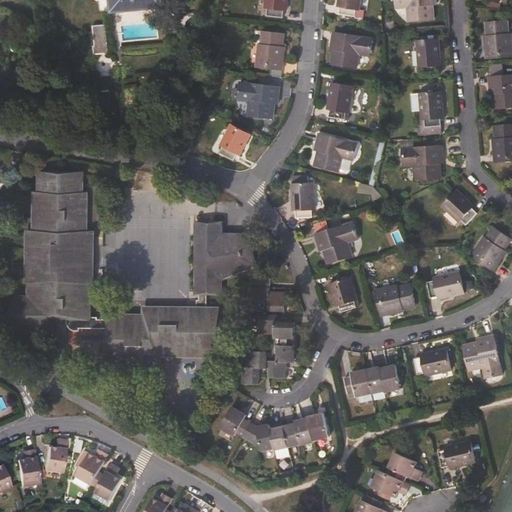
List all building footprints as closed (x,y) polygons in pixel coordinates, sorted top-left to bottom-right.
[(162,8),(161,0),(108,0),(110,13),(162,8)] [(287,0),(265,0),(265,9),(268,9),(267,16),(283,17),(283,10),(286,11),(287,0)] [(360,0),(338,0),(337,7),(340,7),(339,15),(355,17),(356,10),(359,10),(360,0)] [(395,0),(396,7),(407,6),(408,22),(434,20),(431,0),(395,0)] [(509,34),(508,22),(486,24),(487,40),(485,40),(486,59),(511,56),(511,52),(511,34),(509,34)] [(106,33),(106,25),(92,26),(93,34),(106,33)] [(284,35),(262,33),(260,45),(258,45),(255,68),(282,71),(284,52),(282,51),(284,35)] [(372,40),(333,34),(331,43),(334,43),(331,65),(357,68),(359,53),(370,54),(372,40)] [(108,54),(107,37),(93,39),(94,46),(93,46),(93,56),(108,54)] [(440,66),(438,40),(416,42),(418,68),(422,67),(422,75),(438,73),(437,66),(440,66)] [(511,76),(489,79),(490,87),(492,87),(495,109),(511,107),(511,76)] [(279,88),(240,84),(239,98),(249,99),(247,116),(273,119),(275,98),(278,98),(279,88)] [(353,87),(331,84),(327,110),(331,110),(329,118),(344,120),(346,113),(349,113),(353,87)] [(443,118),(441,92),(419,94),(421,120),(424,120),(425,127),(440,126),(440,118),(443,118)] [(511,125),(494,127),(495,144),(493,144),(494,163),(511,161),(511,125)] [(250,136),(231,126),(221,145),(224,147),(220,153),(234,161),(238,154),(241,155),(250,136)] [(357,144),(319,135),(316,144),(319,144),(314,166),(339,172),(343,156),(354,158),(357,144)] [(443,156),(442,147),(402,150),(403,165),(414,164),(416,180),(442,178),(440,157),(443,156)] [(81,175),(39,174),(39,195),(35,195),(34,233),(28,233),(27,281),(29,281),(29,299),(17,299),(1,327),(12,333),(51,333),(51,313),(56,313),(61,313),(61,315),(68,315),(68,317),(69,319),(71,323),(73,326),(75,328),(80,330),(84,332),(84,328),(108,328),(108,363),(158,363),(158,356),(172,356),(217,356),(217,311),(207,311),(207,293),(220,293),(220,280),(254,266),(248,237),(220,236),(220,224),(197,224),(196,293),(199,293),(199,301),(197,301),(197,310),(145,310),(144,317),(109,317),(109,319),(98,319),(98,317),(88,317),(88,282),(90,282),(91,234),(85,234),(85,196),(81,196),(81,175)] [(315,210),(314,184),(291,185),(293,211),(296,211),(297,218),(312,217),(312,210),(315,210)] [(474,207),(457,191),(442,207),(459,222),(461,220),(467,225),(477,214),(472,209),(474,207)] [(357,237),(353,223),(315,235),(318,244),(321,243),(328,264),(352,256),(347,240),(357,237)] [(511,241),(494,228),(486,238),(485,237),(471,256),(493,270),(504,255),(503,253),(511,241)] [(464,294),(459,273),(434,279),(434,281),(427,283),(431,298),(438,297),(439,300),(464,294)] [(270,279),(250,278),(250,287),(253,287),(253,304),(269,304),(269,312),(284,312),(285,292),(270,292),(270,279)] [(357,301),(350,279),(330,285),(336,307),(340,306),(342,312),(356,308),(354,301),(357,301)] [(473,281),(464,281),(465,289),(473,289),(473,281)] [(415,307),(410,285),(399,288),(398,286),(375,291),(381,317),(400,313),(400,310),(415,307)] [(277,339),(294,340),(294,323),(275,322),(275,315),(259,315),(259,335),(275,335),(275,339),(277,339)] [(502,375),(493,336),(484,338),(484,341),(463,346),(469,372),(485,368),(488,378),(502,375)] [(294,340),(277,339),(276,363),(270,362),(269,378),(286,378),(287,363),(293,363),(294,340)] [(452,371),(446,349),(421,354),(421,358),(415,360),(418,375),(425,374),(426,377),(452,371)] [(267,352),(247,352),(246,368),(242,368),(242,384),(258,384),(258,369),(267,369),(267,352)] [(380,369),(386,391),(386,393),(402,389),(396,365),(380,369)] [(380,367),(366,370),(372,393),(372,394),(386,391),(380,369),(380,367)] [(355,397),(372,393),(366,370),(350,374),(351,378),(344,379),(348,394),(354,393),(355,397)] [(238,434),(243,437),(246,430),(250,424),(244,420),(247,416),(233,407),(221,429),(235,437),(238,434)] [(308,417),(308,419),(313,442),(330,438),(324,413),(308,417)] [(314,444),(313,442),(308,419),(295,422),(296,424),(301,445),(301,446),(314,444)] [(275,449),(271,430),(269,425),(257,428),(250,424),(246,430),(243,437),(254,444),(260,442),(262,452),(275,449)] [(288,448),(301,445),(296,424),(284,427),(288,448)] [(275,450),(288,448),(284,427),(271,430),(275,449),(275,450)] [(66,441),(58,440),(57,448),(47,447),(44,471),(61,474),(66,441)] [(476,463),(471,441),(444,447),(445,451),(439,452),(443,468),(449,466),(449,470),(476,463)] [(39,485),(33,450),(25,452),(26,459),(16,460),(20,488),(39,485)] [(91,486),(97,476),(108,456),(101,452),(98,458),(88,453),(74,477),(91,486)] [(391,470),(389,475),(400,480),(402,475),(418,482),(421,475),(413,471),(417,463),(395,453),(388,469),(391,470)] [(97,476),(91,486),(96,488),(93,493),(109,502),(122,480),(112,474),(116,467),(110,464),(102,478),(97,476)] [(0,465),(0,492),(10,488),(1,465),(0,465)] [(410,485),(400,480),(389,475),(379,470),(371,487),(381,492),(379,497),(389,501),(392,497),(396,499),(400,489),(407,492),(410,485)] [(164,511),(172,499),(165,495),(160,503),(152,498),(144,511),(164,511)] [(378,501),(367,495),(364,502),(361,501),(355,511),(386,511),(375,507),(378,501)]
